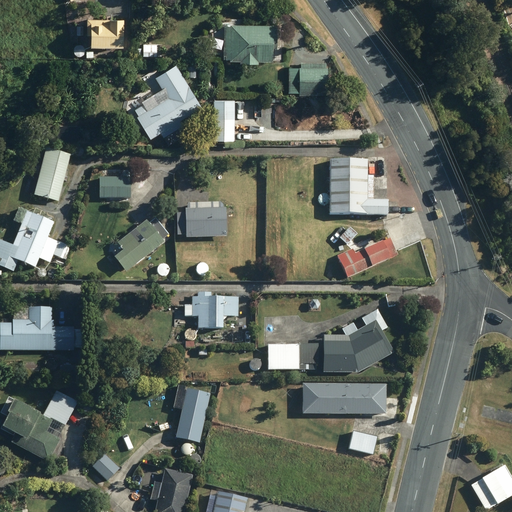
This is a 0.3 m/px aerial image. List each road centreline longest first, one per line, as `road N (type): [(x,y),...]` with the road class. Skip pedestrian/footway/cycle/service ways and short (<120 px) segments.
road 1 (tertiary): [(323,0),(427,168),(465,293)]
road 2 (tertiary): [(465,293),(413,511)]
